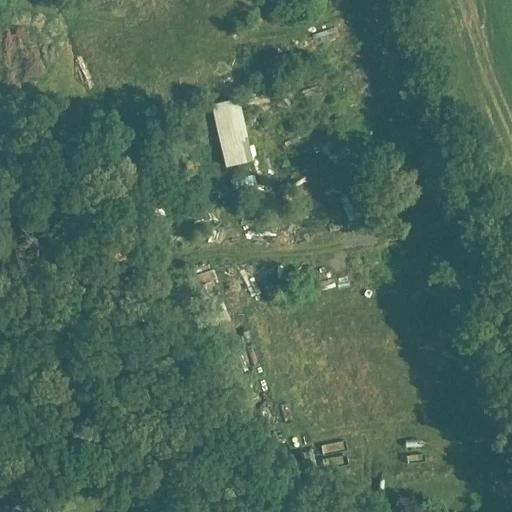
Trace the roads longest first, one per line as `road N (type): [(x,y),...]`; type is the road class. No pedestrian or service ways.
road 1 (track): [(511,334),(369,0)]
road 2 (track): [(0,463),(59,481),(151,490),(210,511)]
